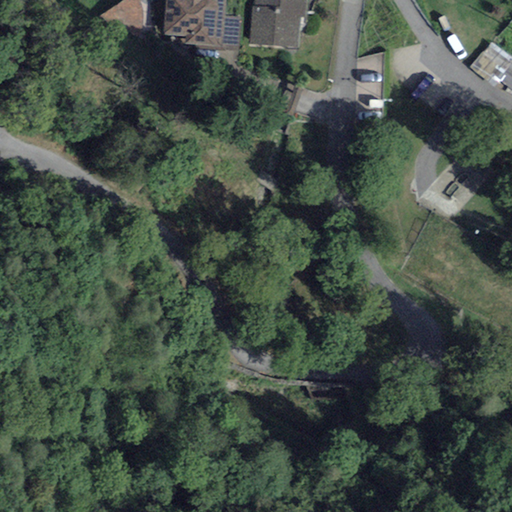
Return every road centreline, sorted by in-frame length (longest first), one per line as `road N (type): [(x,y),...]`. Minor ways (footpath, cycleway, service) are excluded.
road 1 (residential): [(353,0),(343,189),(370,267),(421,329),(421,352),(401,367),(281,366),(246,353),(159,233),(90,186),(0,145)]
road 2 (residential): [(511,104),(440,58),(400,0)]
